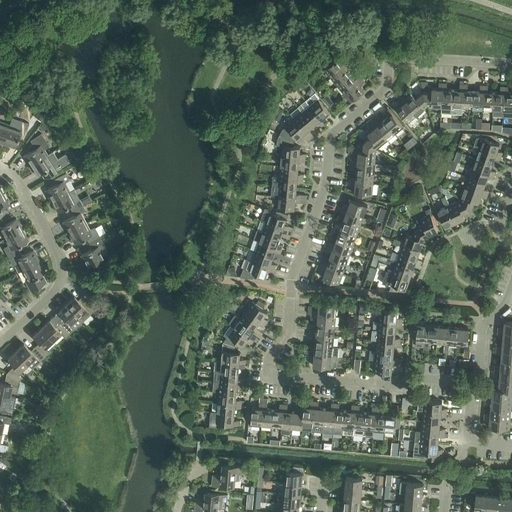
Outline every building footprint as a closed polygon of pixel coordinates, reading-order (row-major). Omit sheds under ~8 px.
[(324,70),(331,78),(349,63),(346,60),(342,63),(338,58),(324,70)] [(349,63),(331,78),(337,86),(351,74),(347,70),(352,66),(349,63)] [(351,74),(337,86),(344,94),(362,79),(360,75),(355,79),(351,74)] [(362,79),(344,94),(351,102),(365,91),(360,86),(365,82),(362,79)] [(423,92),(428,107),(442,107),(443,83),(439,83),(438,89),(432,88),(432,93),(423,92)] [(442,107),(441,113),(452,113),(453,90),(447,89),(447,83),(443,83),(442,107)] [(453,90),(452,113),(462,114),(463,109),(464,85),(459,84),(459,90),(453,90)] [(464,85),(463,109),(473,109),(474,91),(468,91),(468,85),(464,85)] [(474,91),(473,109),(483,110),(483,109),(484,86),(480,85),(480,91),(474,91)] [(483,109),(483,110),(493,110),(494,92),(488,92),(488,86),(484,86),(483,109)] [(493,110),(493,116),(503,117),(505,87),(500,87),(500,92),(494,92),(493,110)] [(505,87),(503,117),(511,116),(511,93),(508,93),(509,87),(505,87)] [(401,98),(417,116),(427,107),(428,107),(423,92),(422,92),(416,98),(413,95),(408,100),(404,95),(401,98)] [(315,93),(306,100),(307,103),(310,105),(310,106),(325,123),(328,121),(324,117),(329,112),(318,98),(319,97),(315,93)] [(409,123),(417,116),(401,98),(398,101),(402,105),(397,110),(409,123)] [(306,100),(298,107),(302,112),(313,126),(318,122),(321,126),(325,123),(310,106),(310,105),(307,103),(306,100)] [(294,118),(312,140),(315,138),(308,130),(313,126),(302,112),(298,107),(290,113),(294,118)] [(42,109),(35,117),(40,121),(47,113),(42,109)] [(384,120),(395,134),(403,127),(392,113),(388,109),(384,112),(388,117),(384,120)] [(282,130),(279,135),(294,141),(302,135),(308,143),(312,140),(294,118),(285,125),(286,126),(282,130)] [(373,122),(387,140),(395,134),(384,120),(379,125),(375,120),(373,122)] [(0,142),(3,144),(10,125),(0,121),(0,142)] [(10,125),(3,144),(14,148),(19,136),(24,138),(28,126),(18,122),(16,127),(10,125)] [(43,122),(40,127),(44,131),(48,126),(43,122)] [(364,143),(376,150),(387,140),(373,122),(369,125),(373,129),(368,134),(371,138),(364,143)] [(31,151),(24,156),(31,166),(48,155),(44,149),(49,146),(45,139),(41,134),(30,141),(32,144),(29,146),(28,147),(31,151)] [(282,146),(281,156),(305,158),(305,154),(300,154),(300,147),(293,146),(294,142),(294,141),(279,135),(277,139),(276,145),(282,146)] [(408,141),(412,146),(417,142),(413,137),(408,141)] [(473,146),(479,148),(501,156),(503,152),(497,150),(499,144),(482,138),(478,137),(476,138),(473,146)] [(352,158),(351,162),(375,164),(376,150),(364,143),(363,152),(358,152),(358,158),(352,158)] [(80,148),(72,153),(76,159),(84,154),(80,148)] [(479,148),(475,158),(492,164),(494,158),(500,160),(501,156),(479,148)] [(31,166),(37,176),(46,170),(49,175),(62,167),(70,161),(65,154),(58,159),(53,152),(48,155),(31,166)] [(281,156),(280,166),(281,166),(298,168),(299,162),(305,163),(305,158),(281,156)] [(475,158),(472,167),(494,175),(496,172),(490,170),(492,164),(475,158)] [(87,160),(80,164),(84,172),(91,168),(87,160)] [(357,167),(356,172),(374,174),(375,164),(351,162),(351,166),(357,167)] [(280,166),(279,176),(303,178),(304,174),(298,174),(298,168),(281,166),(280,166)] [(472,167),(468,177),(485,183),(487,178),(493,180),(494,175),(472,167)] [(350,178),(350,182),(373,184),(374,174),(356,172),(356,178),(350,178)] [(46,191),(51,201),(69,192),(69,191),(74,189),(66,173),(54,179),(57,185),(46,191)] [(273,176),(272,186),(297,188),(297,182),(303,183),(303,178),(279,176),(279,177),(273,176)] [(468,177),(465,186),(487,195),(489,191),(483,189),(485,183),(468,177)] [(372,195),(373,184),(350,182),(349,186),(355,187),(354,193),(372,195)] [(271,196),(277,197),(277,196),(301,199),(306,199),(307,195),(296,194),(297,188),(272,186),(271,196)] [(465,186),(460,200),(461,200),(471,210),(474,201),(478,203),(481,197),(486,199),(487,195),(465,186)] [(69,206),(71,211),(82,205),(80,200),(75,202),(69,192),(51,201),(57,212),(69,206)] [(8,204),(3,194),(0,195),(0,215),(3,214),(0,209),(8,204)] [(306,204),(306,199),(301,199),(277,196),(277,197),(276,207),(295,209),(295,203),(306,204)] [(343,204),(342,208),(364,216),(368,206),(350,200),(348,206),(343,204)] [(447,206),(455,222),(465,218),(475,213),(471,210),(461,200),(460,200),(450,205),(447,206)] [(445,227),(455,222),(447,206),(450,205),(448,201),(443,203),(445,207),(437,211),(445,227)] [(63,222),(68,233),(86,223),(81,213),(85,210),(82,205),(71,211),(74,216),(63,222)] [(260,221),(266,223),(266,222),(288,230),(290,227),(284,225),(288,215),(280,212),(271,210),(264,208),(260,221)] [(345,214),(343,219),(344,219),(360,225),(361,225),(364,216),(342,208),(340,212),(345,214)] [(423,225),(415,228),(425,237),(438,230),(431,216),(433,215),(430,208),(425,211),(427,215),(420,219),(423,225)] [(0,231),(4,239),(22,230),(16,219),(5,225),(2,220),(0,221),(0,231)] [(335,227),(357,235),(361,225),(360,225),(344,219),(343,219),(341,225),(336,223),(335,227)] [(266,223),(262,232),(279,238),(281,233),(287,234),(288,230),(266,222),(266,223)] [(86,238),(88,243),(89,243),(99,237),(94,227),(90,230),(86,223),(68,233),(74,244),(86,238)] [(338,233),(336,239),(337,239),(353,245),(354,245),(357,235),(335,227),(333,231),(338,233)] [(406,234),(403,242),(402,244),(420,250),(425,237),(415,228),(414,229),(412,236),(406,234)] [(3,248),(8,258),(19,252),(17,247),(28,241),(22,230),(4,239),(8,246),(3,248)] [(254,239),(254,240),(259,241),(282,250),(283,246),(277,244),(279,238),(262,232),(257,230),(254,239)] [(105,248),(99,237),(89,243),(88,243),(92,250),(81,256),(86,267),(104,257),(101,250),(105,248)] [(328,247),(350,255),(354,245),(353,245),(337,239),(336,239),(334,245),(329,243),(328,247)] [(401,246),(399,254),(416,260),(420,250),(402,244),(403,242),(399,240),(397,245),(401,246)] [(259,241),(255,251),(273,257),(275,252),(280,254),(282,250),(259,241)] [(331,253),(329,258),(347,264),(350,255),(328,247),(326,251),(331,253)] [(18,264),(21,271),(39,261),(34,251),(22,257),(19,252),(8,258),(13,267),(18,264)] [(252,261),(275,269),(276,265),(271,263),(273,257),(255,251),(252,261)] [(374,256),(379,258),(379,260),(386,262),(390,264),(391,262),(392,259),(390,259),(387,258),(375,253),(374,256)] [(395,263),(413,270),(416,260),(399,254),(396,261),(395,263)] [(321,266),(343,274),(347,264),(329,258),(327,264),(322,262),(321,266)] [(247,259),(243,269),(248,271),(266,277),(268,271),(273,273),(275,269),(263,265),(252,261),(247,259)] [(395,265),(392,273),(409,279),(413,270),(395,263),(396,261),(392,259),(391,262),(390,264),(395,265)] [(22,271),(21,271),(27,282),(25,283),(28,288),(31,289),(43,282),(40,275),(45,272),(39,261),(33,265),(22,271)] [(340,284),(343,274),(321,266),(319,270),(325,272),(322,278),(340,284)] [(409,279),(392,273),(387,271),(384,279),(385,280),(384,284),(390,286),(391,284),(406,289),(409,279)] [(0,298),(4,303),(9,298),(0,289),(0,298)] [(66,305),(78,318),(82,322),(95,310),(83,297),(78,301),(74,297),(66,305)] [(246,310),(265,324),(268,320),(263,317),(267,312),(253,301),(246,310)] [(313,310),(312,314),(336,316),(337,305),(319,304),(318,310),(313,310)] [(64,319),(60,323),(71,335),(76,331),(75,330),(82,322),(78,318),(66,305),(58,312),(64,319)] [(379,309),(378,320),(379,320),(402,322),(402,318),(397,318),(397,311),(379,309)] [(241,318),(255,329),(258,324),(263,327),(265,324),(246,310),(241,318)] [(318,318),(317,325),(335,326),(336,316),(312,314),(312,318),(318,318)] [(230,323),(235,327),(254,340),(256,337),(251,334),(255,329),(241,318),(236,315),(230,323)] [(41,328),(53,341),(61,334),(66,340),(71,335),(60,323),(56,327),(49,320),(41,328)] [(377,329),(377,330),(378,330),(395,332),(396,326),(401,327),(402,322),(379,320),(378,320),(378,322),(373,321),(372,329),(377,329)] [(499,328),(498,332),(511,332),(511,321),(505,321),(504,328),(499,328)] [(417,324),(416,342),(416,346),(424,347),(424,343),(427,343),(428,325),(417,324)] [(311,330),(310,334),(334,336),(335,326),(317,325),(317,331),(311,330)] [(424,347),(429,347),(429,343),(437,344),(438,326),(428,325),(427,343),(424,343),(424,347)] [(438,326),(437,344),(444,345),(447,345),(449,327),(438,326)] [(235,327),(224,342),(235,347),(238,342),(243,346),(246,341),(251,344),(254,340),(235,327)] [(447,345),(444,345),(444,349),(449,349),(449,345),(457,346),(459,328),(449,327),(447,345)] [(39,343),(35,347),(45,357),(49,353),(45,349),(53,341),(41,328),(33,336),(39,343)] [(459,328),(457,346),(465,347),(464,351),(469,351),(470,345),(468,344),(470,329),(459,328)] [(371,340),(376,340),(377,340),(400,343),(400,339),(395,338),(395,332),(378,330),(377,330),(372,330),(371,340)] [(503,336),(503,341),(511,342),(511,332),(498,332),(498,335),(503,336)] [(316,339),(315,345),(333,347),(334,336),(310,334),(310,338),(316,339)] [(376,340),(375,351),(393,352),(394,346),(400,347),(400,343),(377,340),(376,340)] [(497,347),(496,351),(511,351),(511,342),(503,341),(502,347),(497,347)] [(221,362),(245,364),(249,364),(249,360),(240,359),(240,352),(234,352),(235,347),(224,342),(223,343),(221,362)] [(16,352),(28,365),(32,369),(40,362),(40,361),(45,357),(35,347),(30,351),(24,344),(16,352)] [(308,354),(308,355),(338,357),(339,347),(333,347),(315,345),(315,351),(309,351),(308,354)] [(375,351),(374,361),(398,363),(399,359),(393,358),(393,352),(375,351)] [(502,354),(501,361),(511,361),(511,351),(496,351),(496,354),(502,354)] [(14,366),(6,373),(19,381),(24,376),(20,372),(28,365),(16,352),(7,359),(14,366)] [(338,360),(338,357),(308,355),(308,359),(314,360),(313,366),(334,368),(336,366),(337,360),(338,360)] [(215,361),(214,371),(238,373),(239,367),(245,368),(245,364),(221,362),(215,361)] [(398,367),(398,363),(374,361),(373,372),(392,373),(392,367),(398,367)] [(495,366),(495,369),(511,370),(511,361),(501,361),(501,366),(495,366)] [(500,374),(499,380),(511,380),(511,370),(495,369),(494,374),(500,374)] [(214,371),(214,381),(243,384),(244,380),(238,379),(238,373),(214,371)] [(0,382),(0,394),(10,396),(11,392),(17,393),(19,381),(6,373),(4,384),(0,382)] [(493,386),(493,389),(511,391),(511,380),(499,380),(499,386),(493,386)] [(213,391),(218,392),(236,394),(237,388),(243,388),(243,384),(214,381),(213,391)] [(487,394),(486,398),(511,400),(511,391),(493,389),(492,395),(487,394)] [(218,392),(217,402),(218,402),(241,404),(242,400),(236,400),(236,394),(218,392)] [(7,407),(10,396),(0,394),(0,412),(12,415),(13,408),(7,407)] [(417,410),(423,411),(447,413),(447,409),(441,408),(442,402),(424,400),(424,399),(418,398),(417,410)] [(492,402),(491,408),(511,409),(511,401),(511,400),(486,398),(486,402),(492,402)] [(303,425),(303,430),(312,431),(312,426),(314,401),(311,401),(310,407),(305,406),(303,425)] [(217,402),(216,412),(235,414),(235,408),(241,409),(241,404),(218,402),(217,402)] [(250,426),(261,427),(261,426),(264,403),(259,402),(259,408),(252,407),(250,426)] [(315,402),(312,426),(312,431),(323,432),(325,408),(318,408),(319,402),(315,402)] [(261,426),(261,427),(272,428),(273,409),(267,409),(268,403),(264,403),(261,426)] [(325,408),(323,432),(333,433),(336,403),(331,403),(331,409),(325,408)] [(336,403),(333,433),(343,434),(345,410),(339,410),(340,404),(336,403)] [(273,409),(272,428),(281,429),(284,404),(279,404),(279,410),(273,409)] [(284,404),(281,429),(281,433),(291,434),(292,430),(293,411),(287,411),(288,405),(284,404)] [(345,410),(343,434),(353,435),(356,405),(352,405),(351,411),(345,410)] [(356,405),(353,435),(364,436),(364,430),(366,412),(359,411),(360,406),(356,405)] [(292,426),(292,430),(302,430),(303,430),(303,425),(305,406),(304,406),(300,406),(299,412),(293,411),(292,426)] [(366,412),(364,430),(374,431),(376,407),(372,407),(371,413),(366,412)] [(376,407),(374,431),(374,437),(384,438),(384,432),(386,414),(380,413),(380,408),(376,407)] [(485,414),(485,418),(510,419),(511,409),(491,408),(491,414),(485,414)] [(386,414),(384,432),(395,433),(397,409),(392,409),(392,414),(386,414)] [(423,411),(422,421),(440,423),(441,417),(446,417),(447,413),(423,411)] [(211,412),(209,427),(216,427),(216,423),(239,425),(240,421),(234,420),(235,414),(216,412),(211,412)] [(0,432),(1,433),(4,423),(6,424),(6,423),(10,424),(11,418),(0,415),(0,432)] [(509,430),(510,419),(485,418),(484,421),(490,422),(489,428),(509,430)] [(422,421),(421,431),(445,433),(445,429),(439,429),(440,423),(422,421)] [(416,431),(415,441),(438,443),(439,437),(444,438),(444,437),(445,433),(421,431),(416,431)] [(0,438),(1,433),(0,432),(0,450),(8,453),(9,446),(0,443),(0,438)] [(414,456),(423,457),(423,458),(442,460),(443,450),(437,449),(438,443),(415,441),(414,456)] [(244,474),(245,467),(223,465),(222,476),(213,475),(212,485),(235,487),(235,479),(240,480),(240,474),(244,474)] [(19,469),(16,475),(23,479),(27,473),(19,469)] [(286,471),(284,482),(285,483),(302,484),(303,473),(286,471)] [(346,477),(345,488),(362,489),(363,478),(346,477)] [(284,482),(283,493),(301,495),(302,484),(285,483),(284,482)] [(400,493),(406,494),(422,495),(423,484),(407,482),(401,482),(400,493)] [(345,488),(344,499),(361,500),(362,489),(345,488)] [(227,501),(228,495),(206,493),(205,503),(196,502),(195,511),(217,511),(218,507),(223,507),(223,501),(227,501)] [(278,493),(277,504),(282,504),(300,506),(301,495),(278,493)] [(406,494),(405,504),(421,506),(422,495),(406,494)] [(465,494),(465,502),(473,503),(474,495),(465,494)] [(474,511),(486,511),(487,495),(476,494),(474,511)] [(487,495),(486,511),(496,511),(498,496),(487,495)] [(498,496),(496,511),(507,511),(509,497),(498,496)] [(344,499),(343,509),(360,511),(361,500),(344,499)]
